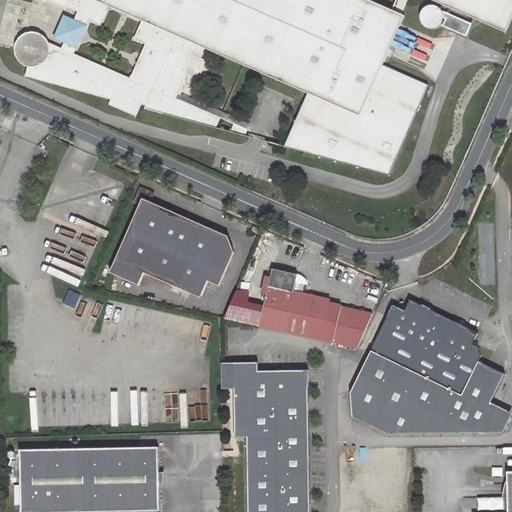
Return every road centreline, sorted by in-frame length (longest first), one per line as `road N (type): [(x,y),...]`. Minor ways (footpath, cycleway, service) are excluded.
road 1 (unclassified): [(0,93),(365,253),(423,243),(448,219),(511,87)]
road 2 (unknown): [(34,108),(7,205),(54,337),(88,358),(161,371)]
road 3 (unknown): [(0,63),(138,127),(200,142),(242,143),(263,119),(263,104)]
